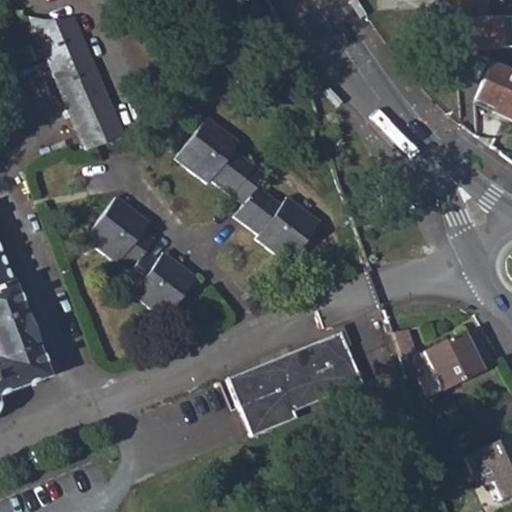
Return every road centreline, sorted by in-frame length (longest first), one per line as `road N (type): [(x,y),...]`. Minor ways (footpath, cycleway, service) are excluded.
road 1 (residential): [(493,234),(374,94),(315,0)]
road 2 (unknown): [(107,398),(34,192)]
